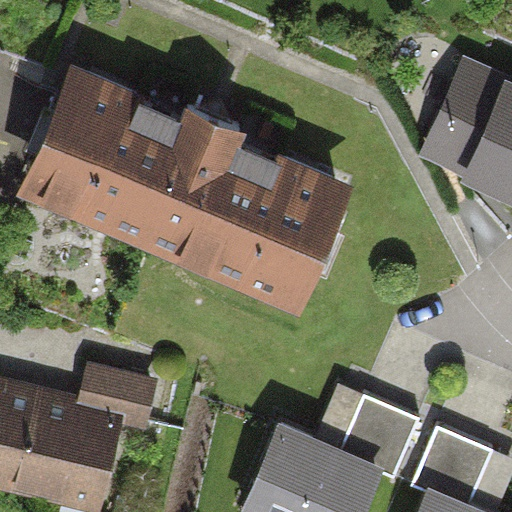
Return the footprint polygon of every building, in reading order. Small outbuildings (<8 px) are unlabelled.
[(511,75),(467,55),(421,157),(511,197),(511,75)] [(75,66),(22,192),(306,312),(359,185),(75,66)] [(2,377),(0,384),(0,489),(95,511),(103,511),(124,425),(150,431),(162,382),(89,365),(81,395),(2,377)] [(284,424),(246,511),(361,511),(382,466),(284,424)] [(488,511),(435,489),(424,511),(488,511)]
